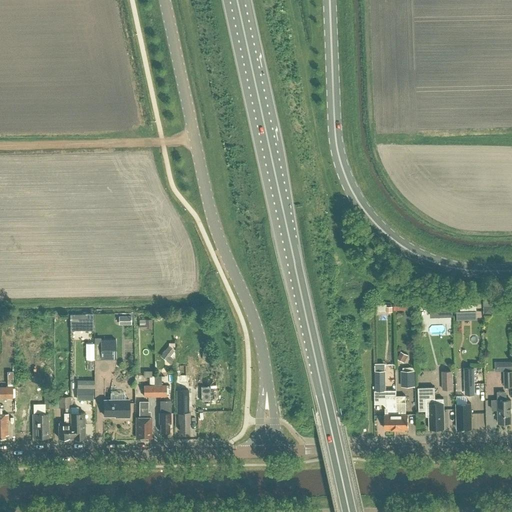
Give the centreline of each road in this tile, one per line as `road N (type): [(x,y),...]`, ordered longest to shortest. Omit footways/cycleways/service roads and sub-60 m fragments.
road 1 (trunk): [(349,511),(236,0)]
road 2 (tertiary): [(266,451),(263,360),(216,236),(163,0)]
road 3 (secondary): [(329,0),(334,136),(352,192),(369,217),(432,261),(511,270)]
road 4 (secondary): [(0,455),(266,451)]
road 5 (secondary): [(266,451),(511,446)]
road 6 (track): [(194,139),(0,143)]
